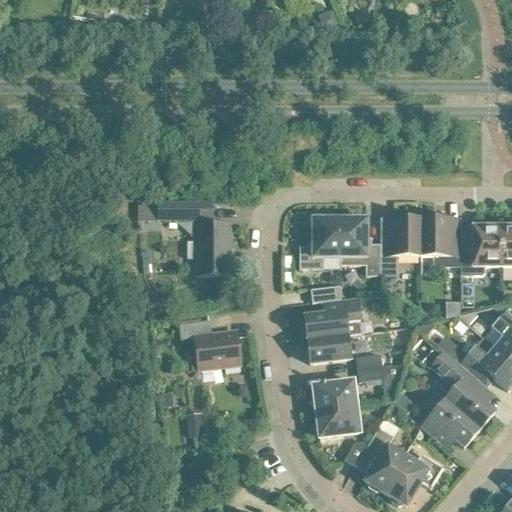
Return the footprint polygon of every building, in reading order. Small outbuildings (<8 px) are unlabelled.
[(230,259),(230,246),(230,227),(211,227),(211,206),(158,206),(158,222),(196,222),(196,227),(195,227),(195,244),(187,244),(187,261),(195,261),(195,278),(230,278),(230,259)] [(340,260),(339,217),(326,218),(326,221),(312,221),(312,250),(299,249),(299,272),(323,272),(323,260),(340,260)] [(352,217),(339,217),(340,260),(340,268),(365,268),(365,279),(380,279),(380,259),(380,247),(366,247),(366,221),(352,221),(352,217)] [(420,259),(420,218),(406,218),(406,222),(380,222),(380,247),(380,259),(420,259)] [(460,241),(460,233),(460,221),(434,222),(434,218),(420,218),(420,259),(434,259),(434,267),(438,270),(460,270),(460,241)] [(504,229),(500,229),(500,269),(511,269),(511,225),(506,226),(504,229)] [(500,269),(500,229),(496,229),(494,226),(485,226),(482,229),(472,230),(472,241),(461,242),(461,233),(460,233),(460,241),(460,270),(460,279),(473,279),(482,278),(484,276),(484,269),(500,269)] [(312,306),(320,305),(340,303),(340,289),(310,292),(312,306)] [(359,300),(340,303),(320,305),(320,307),(325,306),(326,317),(304,319),(307,343),(347,338),(362,337),(361,326),(362,326),(359,300)] [(458,304),(444,303),(444,320),(458,317),(458,304)] [(499,307),(492,309),(502,318),(506,313),(499,307)] [(511,366),(511,318),(506,313),(502,318),(490,331),(502,342),(494,351),(511,366)] [(208,324),(179,328),(181,342),(195,340),(197,351),(184,353),(187,374),(199,373),(225,369),(225,375),(240,374),(235,335),(210,338),(208,324)] [(429,325),(413,328),(425,338),(433,329),(429,325)] [(350,362),(347,338),(307,343),(310,367),(350,362)] [(507,394),(511,388),(511,366),(494,351),(482,340),(459,368),(484,389),(486,391),(487,390),(484,388),(491,380),(507,394)] [(479,433),(495,415),(476,398),(484,389),(459,368),(444,355),(430,370),(455,391),(444,403),(479,433)] [(380,358),(355,361),(357,373),(382,370),(380,358)] [(383,382),(382,370),(357,373),(358,386),(383,382)] [(311,407),(315,410),(316,415),(355,410),(352,384),(313,389),(313,394),(310,398),(310,403),(311,407)] [(463,451),(479,433),(444,403),(421,430),(442,448),(450,439),(463,451)] [(359,435),(355,410),(316,415),(316,419),(313,423),(313,428),(314,432),(318,435),(319,440),(359,435)] [(382,495),(403,458),(387,449),(393,440),(378,431),(368,448),(355,469),(355,470),(359,464),(372,472),(364,484),(367,486),(368,491),(375,495),(381,494),(382,495)] [(205,448),(204,438),(193,440),(195,450),(205,448)] [(355,469),(368,448),(357,442),(344,463),(355,469)] [(415,466),(403,458),(382,495),(389,500),(391,505),(398,509),(403,508),(405,509),(420,486),(430,492),(443,471),(420,457),(415,466)]
